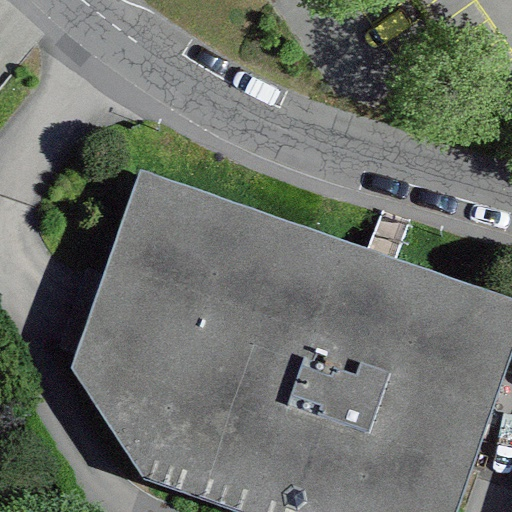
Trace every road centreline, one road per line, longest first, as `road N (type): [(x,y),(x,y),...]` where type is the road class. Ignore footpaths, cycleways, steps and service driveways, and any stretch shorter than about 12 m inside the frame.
road 1 (residential): [(511,216),(270,140),(112,54)]
road 2 (residential): [(0,231),(113,495),(158,511)]
road 3 (residential): [(112,54),(0,206)]
